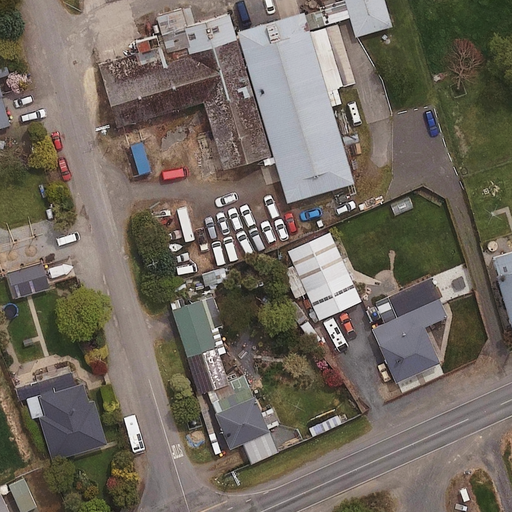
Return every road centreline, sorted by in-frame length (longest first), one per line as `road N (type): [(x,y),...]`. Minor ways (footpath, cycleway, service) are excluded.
road 1 (unclassified): [(189,511),(40,0)]
road 2 (primary): [(258,511),(511,398)]
